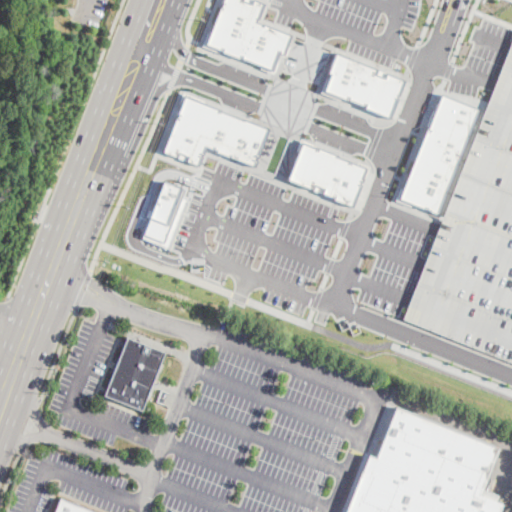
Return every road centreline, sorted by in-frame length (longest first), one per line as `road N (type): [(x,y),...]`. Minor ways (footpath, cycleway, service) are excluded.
road 1 (residential): [(453,0),(334,304)]
road 2 (residential): [(396,140),(188,58),(154,8)]
road 3 (residential): [(135,58),(390,158)]
road 4 (primary): [(142,39),(53,269)]
road 5 (primary): [(53,269),(0,414)]
